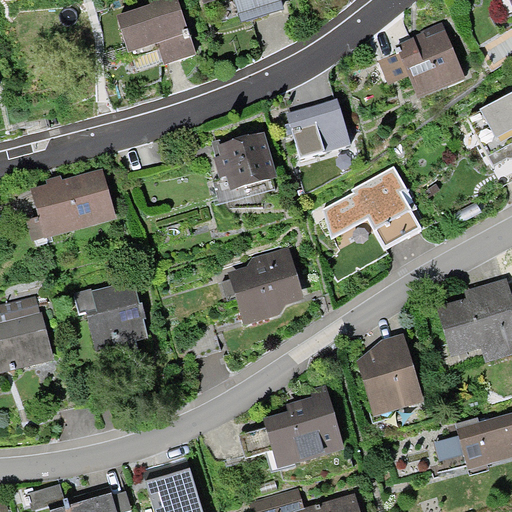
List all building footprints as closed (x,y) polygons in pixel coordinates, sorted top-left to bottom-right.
[(198,54),(179,0),(167,0),(118,16),(133,61),(157,53),(161,66),(198,54)] [(285,10),(281,0),(201,0),(202,3),(212,0),(229,0),(234,14),(239,12),(243,23),(285,10)] [(418,98),(467,78),(444,25),(398,44),(401,51),(380,60),(391,86),(409,78),(418,98)] [(511,94),(469,117),(504,184),(511,179),(511,94)] [(301,160),(351,145),(337,99),(288,114),(301,160)] [(271,180),(279,177),(267,132),(220,145),(219,141),(213,143),(216,156),(215,157),(220,177),(213,179),(220,203),(229,200),(231,207),(265,207),(268,191),(273,190),(271,180)] [(384,253),(422,232),(410,210),(416,208),(395,166),(352,188),(355,193),(325,209),(331,240),(368,220),(384,253)] [(33,242),(116,217),(101,168),(31,189),(39,217),(26,221),(33,242)] [(307,299),(291,248),(251,259),(247,266),(229,271),(244,324),(284,312),(287,306),(307,299)] [(511,355),(511,292),(507,275),(464,288),(466,296),(433,306),(450,360),(483,350),(487,363),(511,355)] [(143,334),(127,279),(73,295),(88,349),(113,342),(117,359),(136,354),(131,337),(143,334)] [(0,372),(55,355),(40,310),(0,322),(0,372)] [(424,399),(403,334),(382,340),(359,360),(376,414),(424,399)] [(279,470),(348,449),(329,386),(312,391),(313,397),(286,405),(289,413),(264,420),(267,430),(240,438),(246,457),(272,449),(279,470)] [(490,465),(511,458),(511,412),(480,421),(479,416),(454,423),(457,436),(433,442),(439,464),(463,458),(468,478),(491,472),(490,465)] [(202,511),(190,466),(144,479),(153,511),(202,511)] [(360,511),(355,494),(306,509),(300,488),(252,503),(254,511),(360,511)] [(117,511),(112,491),(58,505),(54,490),(25,497),(29,511),(48,507),(48,511),(117,511)]
